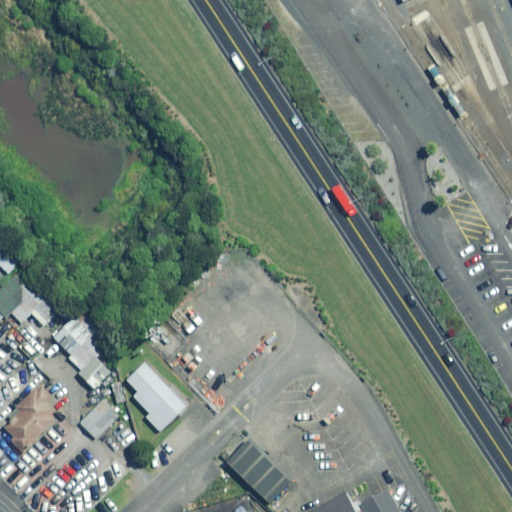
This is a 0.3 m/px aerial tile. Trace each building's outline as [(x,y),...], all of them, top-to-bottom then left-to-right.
[(212,260),(139,117),(109,132),(182,276),(212,260)] [(0,250),(0,241),(0,264),(10,274),(22,262),(9,250),(5,255),(0,250)] [(0,292),(0,323),(5,318),(7,319),(13,313),(23,323),(33,313),(45,325),(62,308),(39,286),(34,290),(18,275),(0,292)] [(96,359),(122,335),(90,301),(53,335),(72,356),(70,358),(81,370),(78,372),(96,390),(112,374),(96,359)] [(188,407),(146,364),(129,381),(139,392),(135,397),(151,414),(147,417),(161,432),(188,407)] [(61,407),(40,386),(11,416),(1,426),(14,439),(13,441),(24,452),(56,420),(51,416),(61,407)] [(121,416),(106,400),(81,423),(97,439),(121,416)] [(291,478),(248,436),(224,460),(268,502),(291,478)] [(401,511),(390,491),(364,505),(361,506),(363,511),(401,511)] [(354,511),(346,495),(311,511),(354,511)]
